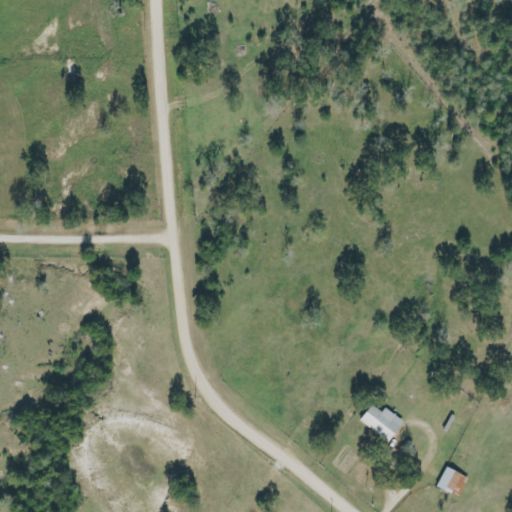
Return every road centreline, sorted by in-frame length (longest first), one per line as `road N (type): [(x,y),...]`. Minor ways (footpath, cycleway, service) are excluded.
road 1 (residential): [(360,511),(245,414),(209,361),(193,305),(166,0)]
road 2 (residential): [(186,238),(0,243)]
